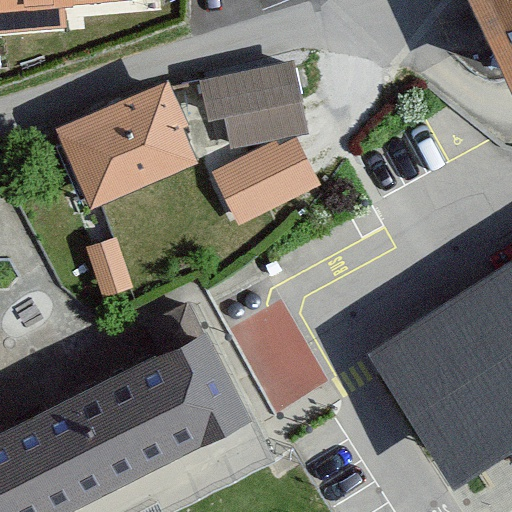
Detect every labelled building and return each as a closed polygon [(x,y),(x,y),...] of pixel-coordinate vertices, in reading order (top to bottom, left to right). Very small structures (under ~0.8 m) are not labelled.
[(0,0),(0,29),(63,24),(61,1),(68,0),(0,0)] [(511,0),(474,0),(511,77),(511,0)] [(291,68),(204,84),(210,117),(229,114),(235,143),(303,129),(291,68)] [(161,93),(62,137),(93,206),(192,162),(161,93)] [(274,146),(217,173),(240,221),(316,185),(295,142),(276,151),(274,146)] [(115,238),(88,247),(104,296),(131,287),(115,238)] [(511,244),(359,342),(447,480),(511,438),(511,244)] [(258,254),(200,284),(265,409),(323,379),(285,303),(258,254)] [(203,346),(0,445),(0,511),(59,511),(241,423),(203,346)]
